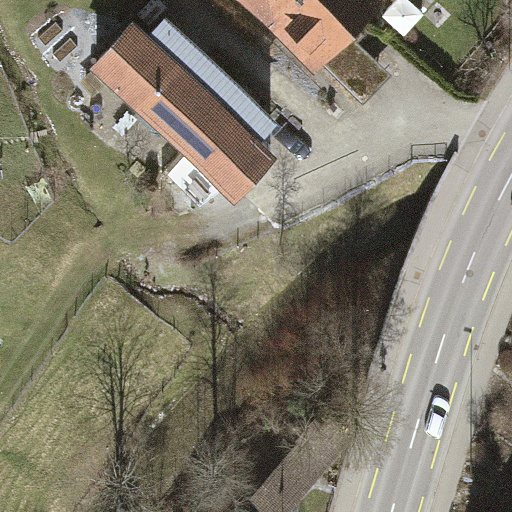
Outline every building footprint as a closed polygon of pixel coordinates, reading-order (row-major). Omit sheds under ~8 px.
[(361,11),(349,0),(254,0),(315,58),(318,56),(351,21),(361,11)] [(349,0),(361,11),(371,0),(349,0)] [(150,25),(134,11),(92,57),(188,144),(228,181),(236,187),(280,139),(266,126),(280,110),(167,7),(150,25)] [(365,34),(351,21),(318,56),(364,99),(390,71),(358,41),(365,34)] [(228,181),(188,144),(163,172),(200,204),(228,181)] [(248,496),(266,511),(286,511),(353,435),(330,416),(325,421),(318,416),(248,496)]
